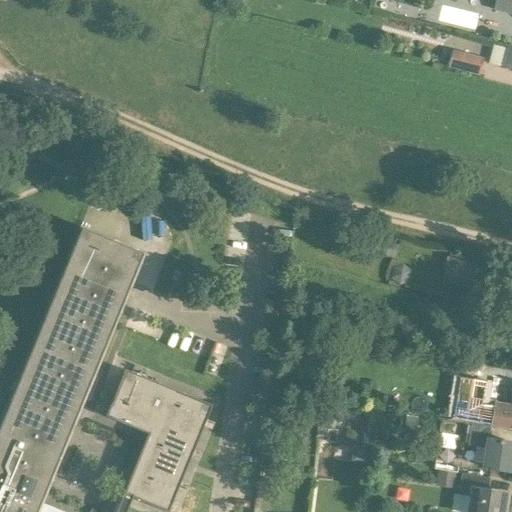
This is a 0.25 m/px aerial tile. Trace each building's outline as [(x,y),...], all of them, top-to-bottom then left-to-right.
[(511,0),(495,0),(495,3),(494,10),(511,14),(511,0)] [(511,73),(511,52),(508,51),(503,71),(511,73)] [(481,78),(486,62),(454,54),(450,70),(481,78)] [(126,511),(132,499),(123,495),(115,511),(59,511),(39,504),(141,255),(79,230),(28,353),(0,422),(0,511),(126,511)] [(396,263),(399,249),(385,246),(382,260),(396,263)] [(471,280),(474,266),(446,260),(443,274),(471,280)] [(179,283),(182,273),(175,271),(171,281),(179,283)] [(492,413),(487,413),(491,383),(474,380),(476,363),(460,361),(452,422),(471,425),(490,429),(490,428),(509,431),(509,430),(511,430),(511,396),(510,406),(494,403),(492,413)] [(147,435),(123,495),(132,499),(164,511),(163,511),(167,511),(211,406),(124,371),(122,375),(123,375),(110,407),(109,407),(104,418),(147,435)] [(387,411),(389,400),(372,397),(370,408),(387,411)] [(319,455),(330,456),(330,460),(360,462),(362,412),(321,410),(319,455)] [(510,472),(511,461),(511,445),(489,443),(490,429),(471,425),(468,447),(475,449),(473,464),(481,465),(481,467),(510,472)] [(291,469),(293,456),(280,454),(278,467),(291,469)] [(503,511),(507,495),(487,492),(489,479),(461,475),(458,496),(468,497),(465,511),(503,511)]
